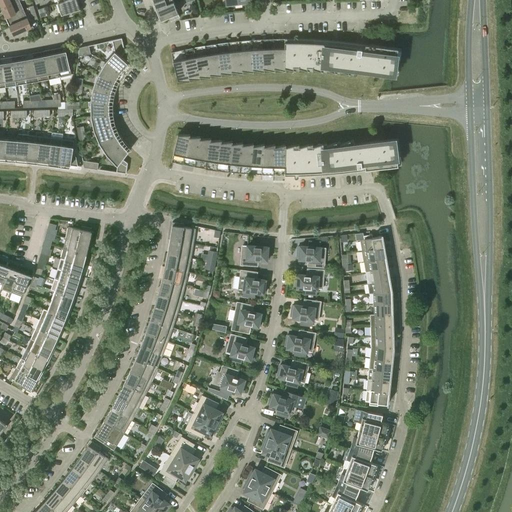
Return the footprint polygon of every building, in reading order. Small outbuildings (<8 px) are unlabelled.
[(0,0),(0,4),(2,9),(20,1),(19,0),(0,0)] [(76,0),(65,0),(58,3),(61,13),(63,18),(72,15),(71,11),(80,8),(76,0)] [(172,0),(152,0),(156,9),(174,2),(172,0)] [(20,1),(2,9),(9,26),(17,23),(15,19),(19,17),(17,13),(23,10),(20,1)] [(174,2),(156,9),(160,20),(169,17),(171,21),(180,17),(177,12),(174,2)] [(17,23),(9,26),(13,35),(31,27),(23,10),(17,13),(19,17),(15,19),(17,23)] [(125,52),(122,38),(112,40),(114,51),(105,62),(120,72),(128,63),(121,57),(125,52)] [(208,50),(208,51),(233,47),(232,40),(197,46),(198,52),(208,50)] [(355,70),(355,69),(362,70),(394,74),(398,48),(370,45),(370,48),(343,45),(328,43),(314,42),(299,42),(284,42),(284,48),(285,48),(285,66),(285,67),(293,69),(293,66),(299,66),(299,67),(306,70),(307,66),(313,67),(313,68),(320,70),(320,67),(327,67),(327,69),(334,71),(334,68),(340,69),(340,70),(348,73),(348,70),(355,70)] [(82,47),(85,55),(90,53),(89,45),(82,47)] [(263,67),(262,48),(251,49),(253,67),(253,68),(264,70),(263,67)] [(274,66),(273,48),(262,48),(263,67),(274,70),(274,67),(274,66)] [(285,48),(284,48),(273,48),(274,66),(274,67),(285,70),(285,67),(285,66),(285,48)] [(58,71),(59,71),(70,69),(68,60),(72,59),(73,49),(54,53),(58,71)] [(253,67),(251,49),(240,50),(242,68),(242,69),(253,71),(253,68),(253,67)] [(242,68),(240,50),(229,51),(231,69),(231,70),(242,72),(242,69),(242,68)] [(231,69),(229,51),(217,52),(220,71),(231,73),(231,70),(231,69)] [(217,52),(206,54),(210,72),(210,73),(221,75),(220,71),(217,52)] [(58,71),(54,53),(44,55),(49,79),(60,77),(59,71),(58,71)] [(206,54),(195,56),(199,74),(199,75),(210,76),(210,73),(210,72),(206,54)] [(49,79),(44,55),(33,57),(38,81),(49,79)] [(199,74),(195,56),(184,58),(189,77),(200,78),(199,75),(199,74)] [(33,57),(23,59),(27,83),(38,81),(33,57)] [(189,77),(184,58),(173,61),(175,70),(178,79),(189,80),(189,77)] [(27,83),(23,59),(12,61),(15,79),(16,85),(27,83)] [(15,79),(12,61),(1,63),(4,81),(15,79)] [(120,72),(105,62),(97,74),(115,81),(120,72)] [(97,74),(93,88),(111,91),(115,81),(97,74)] [(93,88),(90,102),(109,102),(111,91),(93,88)] [(60,106),(60,100),(59,94),(57,94),(57,93),(55,94),(55,95),(52,95),(53,100),(53,107),(60,106)] [(109,113),(109,102),(90,102),(91,116),(109,113)] [(111,123),(109,113),(91,116),(94,130),(111,123)] [(115,133),(111,123),(94,130),(99,143),(115,133)] [(120,142),(115,133),(99,143),(107,155),(120,142)] [(17,140),(16,158),(27,159),(29,135),(18,134),(17,140)] [(178,135),(177,135),(175,144),(173,153),(185,156),(189,138),(189,137),(189,134),(178,135)] [(40,136),(29,135),(27,159),(37,161),(40,136)] [(51,137),(40,136),(37,161),(48,162),(51,137)] [(189,137),(189,138),(185,156),(196,158),(199,140),(199,139),(200,136),(189,137)] [(51,137),(48,162),(59,163),(62,139),(51,137)] [(199,139),(199,140),(196,158),(207,160),(210,142),(210,141),(210,138),(199,139)] [(17,140),(6,139),(5,157),(16,158),(17,140)] [(74,141),(62,139),(59,163),(77,166),(75,156),(72,155),(74,141)] [(210,141),(210,142),(207,160),(218,161),(220,143),(221,143),(221,139),(210,141)] [(285,166),(284,172),(300,172),(314,171),(328,170),(343,169),(370,166),(370,169),(398,165),(394,139),(362,143),(355,144),(355,143),(348,144),(348,141),(340,144),(341,145),(335,146),(334,142),(327,145),(327,146),(321,147),(321,143),(313,146),(313,147),(307,147),(307,144),(299,147),(299,148),(293,148),(293,145),(285,147),(285,148),(285,166)] [(221,143),(220,143),(218,161),(229,163),(231,145),(231,144),(232,141),(221,143)] [(128,151),(120,142),(107,155),(117,166),(116,172),(126,173),(127,163),(122,159),(128,151)] [(231,144),(231,145),(229,163),(240,164),(242,146),(242,145),(242,142),(231,144)] [(242,145),(242,146),(240,164),(251,165),(253,147),(253,146),(253,143),(242,145)] [(253,146),(253,147),(251,165),(262,166),(263,147),(264,143),(253,146)] [(263,147),(262,166),(273,166),(274,147),(274,144),(263,147)] [(273,166),(285,166),(285,148),(285,147),(285,144),(274,147),(273,166)] [(172,222),(169,240),(193,243),(196,229),(184,227),(184,224),(172,222)] [(66,238),(91,244),(94,232),(91,231),(91,228),(81,226),(80,229),(68,227),(66,238)] [(362,251),(384,247),(382,235),(381,235),(381,236),(373,237),(372,234),(363,236),(364,239),(360,240),(362,251)] [(91,244),(66,238),(63,248),(88,255),(91,244)] [(193,243),(169,240),(167,253),(191,258),(193,243)] [(325,248),(320,247),(320,242),(308,241),(308,246),(300,246),(300,247),(298,247),(297,258),(299,258),(299,259),(311,260),(311,266),(323,267),(325,248)] [(269,259),(270,248),(267,248),(267,247),(243,245),(241,264),(254,265),(254,259),(266,260),(266,259),(269,259)] [(384,247),(362,251),(364,262),(386,258),(384,247)] [(88,255),(63,248),(63,249),(67,250),(64,259),(60,258),(85,266),(88,255)] [(208,250),(206,261),(215,263),(217,252),(208,250)] [(191,258),(167,253),(164,267),(188,272),(191,258)] [(60,258),(57,269),(82,276),(85,266),(60,258)] [(386,258),(364,262),(365,272),(388,268),(386,258)] [(215,263),(206,261),(205,269),(214,271),(215,263)] [(9,267),(0,263),(0,283),(3,285),(9,267)] [(19,271),(9,267),(3,285),(12,288),(11,292),(11,293),(19,271)] [(164,267),(161,280),(185,286),(188,272),(164,267)] [(390,279),(388,268),(365,272),(367,283),(390,279)] [(54,279),(79,287),(82,276),(57,269),(61,270),(58,280),(54,279)] [(322,289),(323,270),(311,269),(310,275),(298,275),(296,275),(295,286),(297,287),(297,288),(305,288),(305,294),(317,294),(317,289),(322,289)] [(19,271),(11,293),(22,297),(30,276),(31,275),(19,271)] [(265,292),(267,281),(265,281),(265,280),(253,278),(254,272),(241,271),(239,289),(243,290),(243,296),(254,297),(255,292),(263,293),(263,292),(265,292)] [(54,279),(51,289),(75,298),(79,287),(54,279)] [(392,291),(390,279),(367,283),(369,293),(373,293),(392,291)] [(185,286),(161,280),(158,294),(181,300),(185,286)] [(75,298),(51,289),(50,290),(54,291),(51,301),(72,308),(75,298)] [(392,303),(392,291),(373,293),(374,304),(392,303)] [(181,300),(158,294),(154,307),(177,314),(181,300)] [(317,321),(320,302),(308,300),(307,306),(295,305),(295,306),(292,305),(291,316),(293,317),(293,318),(301,319),(300,324),(312,326),(313,320),(317,321)] [(72,308),(51,301),(47,310),(43,309),(67,319),(72,308)] [(237,303),(233,321),(232,329),(245,332),(248,332),(250,325),(258,326),(258,325),(260,326),(262,315),(260,314),(260,313),(248,311),(250,305),(237,303)] [(393,314),(392,303),(374,304),(374,314),(374,315),(393,314)] [(154,307),(150,320),(173,328),(177,314),(154,307)] [(43,309),(39,319),(63,330),(67,319),(43,309)] [(374,315),(374,314),(370,314),(370,326),(393,325),(393,314),(374,315)] [(39,319),(35,329),(59,340),(63,330),(39,319)] [(150,320),(145,333),(168,341),(173,328),(150,320)] [(393,336),(393,325),(370,326),(370,336),(393,336)] [(335,328),(334,337),(343,338),(344,329),(335,328)] [(35,329),(30,339),(54,350),(59,340),(35,329)] [(311,352),(315,333),(302,331),(301,337),(289,335),(289,336),(287,335),(285,346),(287,347),(287,348),(295,349),(294,354),(306,357),(307,351),(311,352)] [(145,333),(140,346),(163,355),(168,341),(145,333)] [(252,359),(255,348),(253,348),(253,347),(242,344),(243,338),(231,335),(226,353),(231,354),(229,360),(241,363),(242,357),(250,359),(252,359)] [(394,348),(393,336),(370,336),(371,347),(394,348)] [(334,338),(333,351),(343,352),(344,339),(334,338)] [(30,339),(26,349),(49,360),(54,350),(30,339)] [(140,346),(135,359),(157,368),(163,355),(140,346)] [(371,347),(370,358),(392,360),(394,348),(371,347)] [(26,349),(21,358),(44,370),(49,360),(26,349)] [(21,358),(16,368),(39,380),(44,370),(21,358)] [(370,358),(369,368),(391,371),(392,360),(370,358)] [(157,368),(135,359),(129,371),(151,382),(157,368)] [(303,383),(308,364),(296,361),(294,367),(283,364),(282,365),(280,365),(277,376),(280,376),(279,377),(287,379),(286,384),(297,387),(299,382),(303,383)] [(223,366),(221,372),(217,371),(213,383),(221,386),(219,391),(229,394),(231,395),(233,390),(240,392),(240,391),(243,392),(246,381),(244,381),(244,380),(233,376),(235,370),(223,366)] [(11,385),(12,382),(19,387),(21,384),(33,391),(39,380),(16,368),(10,377),(6,380),(5,382),(11,385)] [(369,368),(367,379),(390,382),(391,371),(369,368)] [(129,371),(123,384),(145,395),(151,382),(129,371)] [(390,382),(367,379),(366,390),(389,392),(390,382)] [(123,384),(117,396),(139,407),(145,395),(123,384)] [(208,387),(207,391),(227,400),(229,394),(219,391),(208,387)] [(284,390),(282,396),(274,394),(272,394),(268,404),(270,405),(270,406),(278,408),(276,414),(287,417),(289,412),(294,413),(296,406),(302,408),(306,397),(284,390)] [(389,392),(366,390),(365,401),(369,402),(369,405),(378,406),(378,403),(387,404),(388,404),(389,392)] [(117,396),(111,408),(132,420),(139,407),(117,396)] [(202,396),(194,413),(218,424),(222,415),(220,414),(222,412),(212,408),(215,402),(202,396)] [(335,406),(337,399),(329,397),(327,404),(335,406)] [(132,420),(111,408),(104,420),(124,433),(132,420)] [(382,414),(361,410),(356,409),(353,421),(361,423),(359,430),(387,437),(389,431),(388,431),(388,432),(386,431),(388,424),(381,422),(382,414)] [(194,413),(193,414),(188,411),(183,421),(188,424),(186,429),(189,431),(195,434),(198,436),(201,430),(211,435),(212,432),(214,433),(218,424),(194,413)] [(0,435),(8,425),(0,418),(0,435)] [(124,433),(104,420),(93,437),(114,450),(117,446),(124,433)] [(265,440),(290,449),(296,431),(283,427),(281,432),(271,429),(270,431),(268,430),(265,440)] [(329,438),(331,431),(320,427),(317,434),(329,438)] [(387,437),(359,430),(357,437),(354,437),(351,448),(372,455),(374,448),(382,450),(384,442),(385,443),(385,444),(386,444),(387,437)] [(170,456),(193,470),(198,461),(196,460),(198,458),(189,453),(192,447),(180,440),(170,456)] [(290,449),(265,440),(261,449),(263,450),(263,452),(273,456),(271,461),(284,466),(290,449)] [(91,441),(80,457),(99,471),(108,459),(98,452),(101,447),(91,441)] [(372,455),(351,448),(347,460),(350,461),(347,468),(375,478),(377,472),(376,471),(376,472),(374,472),(377,464),(370,462),(372,455)] [(317,451),(315,457),(321,460),(324,453),(317,451)] [(193,470),(170,456),(160,472),(172,479),(176,474),(185,480),(186,477),(188,478),(193,470)] [(99,471),(80,457),(72,468),(91,483),(99,471)] [(139,466),(153,476),(157,469),(143,460),(139,466)] [(72,468),(63,479),(82,494),(91,483),(72,468)] [(252,470),(248,479),(272,491),(280,475),(268,468),(265,474),(255,469),(254,471),(252,470)] [(342,474),(337,485),(358,494),(360,487),(368,490),(370,482),(372,483),(372,484),(375,478),(347,468),(344,475),(342,474)] [(306,481),(312,484),(316,475),(310,473),(306,481)] [(119,485),(123,480),(119,477),(115,482),(119,485)] [(82,494),(63,479),(54,489),(73,505),(82,494)] [(272,491),(248,479),(243,488),(245,489),(244,491),(253,496),(251,502),(263,508),(272,491)] [(141,498),(159,511),(164,511),(169,507),(167,505),(168,503),(160,497),(164,492),(152,484),(141,498)] [(358,494),(337,485),(332,496),(335,497),(332,504),(347,511),(360,511),(361,511),(360,511),(358,511),(362,504),(355,500),(358,494)] [(300,488),(293,502),(299,505),(307,491),(300,488)] [(66,511),(73,505),(54,489),(45,500),(58,511),(66,511)] [(106,494),(110,497),(114,492),(110,489),(106,494)] [(110,497),(106,494),(102,499),(106,502),(110,497)] [(159,511),(141,498),(130,511),(159,511)] [(58,511),(45,500),(36,510),(37,511),(58,511)]
